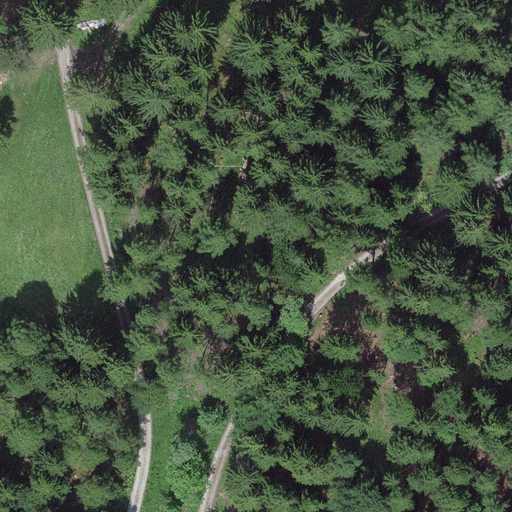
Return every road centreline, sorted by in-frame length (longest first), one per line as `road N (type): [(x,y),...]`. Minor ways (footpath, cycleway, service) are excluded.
road 1 (track): [(59,0),(116,324),(138,399),(131,511)]
road 2 (track): [(207,511),(234,424),(265,367),(321,302),(435,217),(511,177)]
